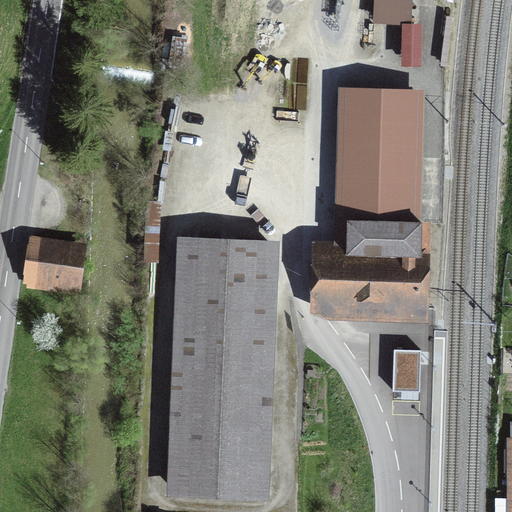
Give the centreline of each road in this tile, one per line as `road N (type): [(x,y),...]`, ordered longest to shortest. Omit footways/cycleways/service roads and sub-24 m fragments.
road 1 (primary): [(0,317),(47,0)]
road 2 (unclassified): [(313,323),(369,407),(389,511)]
